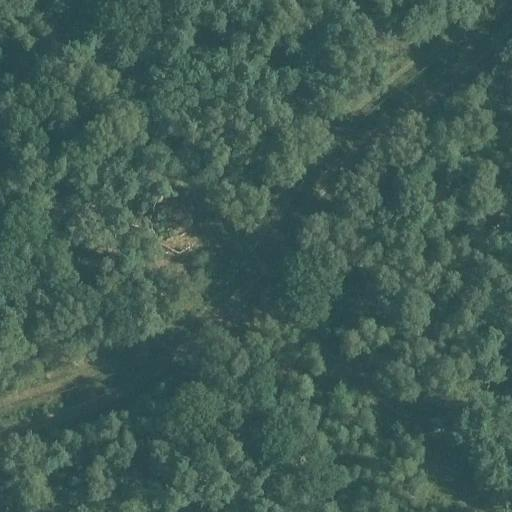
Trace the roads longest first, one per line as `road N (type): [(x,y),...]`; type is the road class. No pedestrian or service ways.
road 1 (track): [(0,432),(124,390),(199,338),(241,288),(379,394),(511,402)]
road 2 (track): [(241,288),(328,179),(511,25)]
